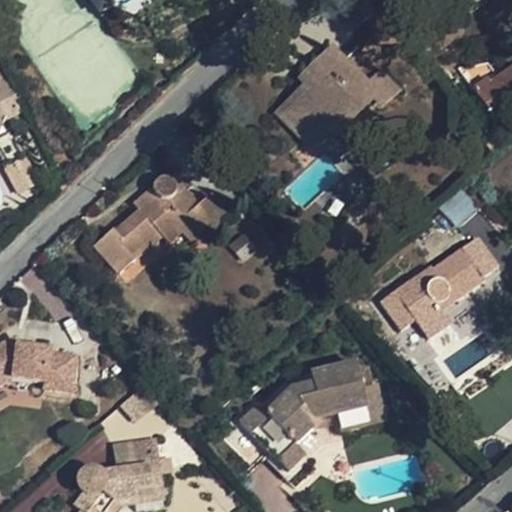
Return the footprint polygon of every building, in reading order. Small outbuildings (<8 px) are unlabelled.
[(297,93),(276,113),(310,150),(355,109),(360,115),(374,103),(364,93),(368,89),(353,73),(349,76),(339,66),(303,99),(297,93)] [(511,108),(511,67),(490,84),(487,80),(473,91),(496,120),(511,108)] [(23,99),(18,89),(1,98),(2,101),(6,109),(23,99)] [(3,171),(19,202),(38,192),(22,161),(3,171)] [(94,251),(116,278),(131,265),(126,259),(156,234),(160,240),(165,246),(179,234),(183,240),(207,220),(196,206),(173,180),(169,184),(168,183),(166,183),(165,182),(163,183),(162,183),(160,184),(158,184),(158,185),(157,186),(156,188),(155,189),(155,190),(154,191),(154,192),(154,194),(154,195),(155,196),(155,198),(156,199),(157,200),(140,215),(113,238),(112,236),(94,251)] [(476,206),(458,188),(439,207),(457,224),(476,206)] [(134,208),(140,215),(157,200),(156,199),(155,198),(155,196),(154,195),(154,194),(154,192),(154,191),(155,190),(134,208)] [(207,220),(183,240),(192,250),(199,244),(228,219),(208,195),(196,206),(207,220)] [(126,259),(131,265),(160,240),(156,234),(126,259)] [(432,268),(383,305),(401,330),(416,319),(431,339),(451,324),(443,314),(502,270),(479,238),(435,271),(432,268)] [(6,342),(0,346),(0,383),(7,379),(42,383),(41,391),(65,393),(68,360),(42,358),(42,353),(12,351),(6,342)] [(357,370),(311,382),(314,391),(308,393),(295,396),(268,421),(259,412),(241,429),(288,478),(306,462),(296,451),(315,434),(313,428),(337,421),(338,428),(385,416),(379,392),(375,393),(372,384),(357,370)] [(385,416),(338,428),(342,440),(355,436),(388,427),(385,416)] [(313,428),(315,434),(338,428),(337,421),(313,428)] [(117,472),(101,474),(104,475),(107,477),(108,481),(109,486),(107,491),(104,495),(101,498),(96,500),(87,500),(84,497),(84,496),(85,495),(75,508),(81,511),(123,511),(130,505),(164,500),(156,441),(113,447),(117,472)] [(101,474),(97,472),(93,471),(88,472),(84,473),(81,476),(78,480),(78,482),(78,485),(78,488),(79,490),(82,493),(85,495),(84,496),(84,497),(87,500),(96,500),(101,498),(104,495),(107,491),(109,486),(108,481),(107,477),(104,475),(101,474)]
